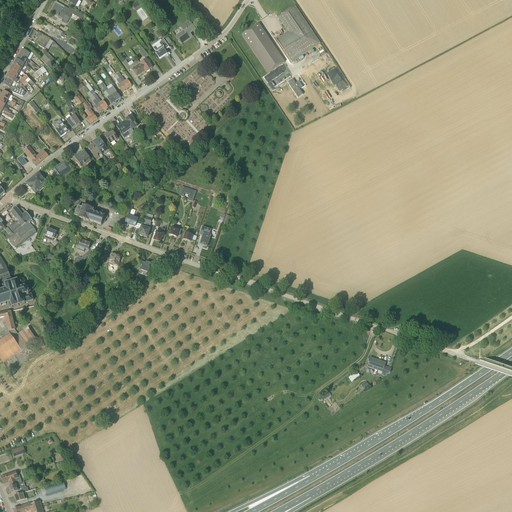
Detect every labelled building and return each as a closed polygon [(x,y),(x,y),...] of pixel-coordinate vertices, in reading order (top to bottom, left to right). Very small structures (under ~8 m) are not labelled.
[(69,10),(62,6),(59,4),(58,7),(55,5),(52,12),(58,15),(58,16),(63,19),(62,21),(67,24),(72,14),(82,20),(84,16),(70,8),(69,10)] [(320,44),(298,10),(295,6),(278,17),(288,32),(277,40),(293,63),(320,44)] [(181,44),(192,36),(190,33),(195,29),(192,26),(192,25),(194,23),(189,16),(187,18),(189,21),(185,23),(180,27),(183,31),(175,37),(176,37),(181,44)] [(242,35),(268,74),(285,62),(259,24),(242,35)] [(65,35),(62,33),(53,28),(50,34),(57,38),(59,39),(60,37),(60,36),(64,38),(65,35)] [(79,43),(81,40),(78,38),(82,31),(77,28),(72,37),(76,40),(79,43)] [(48,43),(51,39),(39,33),(37,37),(38,38),(35,44),(43,48),(45,49),(48,43)] [(160,59),(166,55),(169,53),(168,52),(166,49),(169,47),(163,39),(160,42),(161,43),(153,48),(156,52),(155,53),(159,59),(155,62),(159,59),(160,59)] [(20,54),(28,59),(30,54),(32,51),(26,48),(25,51),(23,50),(20,54)] [(146,59),(149,56),(143,48),(140,51),(146,59)] [(70,55),(73,59),(79,54),(75,50),(70,55)] [(28,59),(20,54),(17,60),(25,64),(27,66),(30,60),(28,59)] [(48,62),(50,61),(46,56),(44,55),(40,59),(46,65),(48,62)] [(146,72),(147,73),(153,69),(146,59),(140,64),(146,72)] [(23,67),(32,76),(35,73),(33,71),(27,66),(25,64),(17,60),(14,64),(22,69),(23,67)] [(145,71),(146,72),(140,64),(138,60),(134,63),(132,61),(128,64),(126,61),(123,63),(129,71),(132,69),(132,70),(137,76),(145,71)] [(23,90),(25,89),(22,85),(26,82),(31,88),(34,84),(26,76),(23,78),(21,76),(23,74),(21,71),(22,69),(14,65),(6,79),(13,83),(17,85),(19,86),(16,88),(14,89),(13,92),(19,95),(23,96),(25,92),(23,90)] [(117,75),(127,89),(131,86),(128,80),(126,81),(119,73),(117,74),(117,75)] [(122,92),(127,89),(117,75),(115,77),(120,85),(118,87),(122,92)] [(12,86),(13,83),(6,79),(3,84),(6,86),(5,88),(12,92),(13,92),(14,89),(16,88),(12,86)] [(293,79),(288,83),(298,98),(303,95),(298,87),(299,86),(298,85),(297,84),(296,84),(293,79)] [(90,91),(103,110),(107,107),(103,101),(101,102),(89,84),(88,84),(85,80),(83,82),(90,91)] [(111,104),(116,101),(108,90),(103,83),(100,84),(106,92),(104,94),(111,104)] [(114,87),(113,87),(108,90),(116,101),(120,97),(117,92),(118,91),(115,86),(114,87)] [(67,91),(65,88),(62,90),(64,93),(63,93),(67,99),(71,96),(67,90),(67,91)] [(1,96),(8,100),(11,94),(4,91),(1,96)] [(103,110),(90,91),(87,93),(96,106),(94,107),(98,113),(103,110)] [(79,105),(84,102),(79,95),(74,98),(79,105)] [(0,102),(5,105),(8,100),(1,96),(0,97),(0,102)] [(0,108),(11,114),(12,112),(8,110),(8,109),(4,107),(5,105),(0,102),(0,108)] [(12,119),(14,116),(11,114),(0,108),(0,115),(1,113),(5,115),(12,119)] [(97,119),(90,109),(87,110),(85,112),(90,118),(87,120),(90,124),(97,119)] [(73,129),(80,124),(76,119),(76,118),(74,115),(67,120),(73,129)] [(132,130),(133,130),(138,126),(131,116),(126,120),(132,130)] [(53,125),(55,129),(61,137),(69,132),(63,123),(60,120),(53,125)] [(134,132),(133,130),(132,130),(126,120),(125,120),(126,122),(118,128),(125,138),(134,132)] [(118,139),(113,132),(110,134),(109,132),(104,135),(111,145),(118,139)] [(94,143),(102,155),(103,154),(102,153),(104,151),(105,153),(108,151),(100,139),(94,143)] [(160,145),(164,151),(170,146),(166,141),(160,145)] [(102,155),(94,143),(94,144),(88,148),(97,160),(100,158),(98,156),(101,154),(102,155)] [(37,158),(28,147),(24,150),(37,166),(48,156),(45,152),(37,158)] [(91,162),(88,157),(84,152),(76,158),(75,156),(74,157),(76,158),(82,168),(91,162)] [(17,160),(19,163),(26,158),(23,154),(17,160)] [(59,175),(61,178),(72,170),(65,160),(54,168),(59,175)] [(36,194),(40,190),(47,184),(38,173),(26,184),(36,194)] [(193,202),(196,192),(196,191),(182,186),(179,196),(184,197),(185,193),(189,195),(188,201),(193,202)] [(72,204),(76,200),(76,199),(78,197),(76,195),(74,197),(69,201),(72,204)] [(90,208),(91,206),(87,204),(86,206),(83,205),(82,208),(78,206),(76,212),(75,211),(74,214),(75,215),(74,216),(79,217),(79,218),(89,222),(90,221),(101,225),(103,222),(105,223),(106,219),(108,219),(108,217),(105,215),(98,213),(93,211),(94,209),(90,208)] [(11,236),(6,241),(8,239),(12,245),(17,249),(37,233),(34,227),(33,227),(35,225),(35,223),(32,219),(23,209),(21,208),(19,210),(16,207),(10,212),(18,221),(10,228),(9,227),(14,234),(11,236)] [(7,211),(3,214),(8,221),(13,218),(7,211)] [(120,230),(122,224),(126,215),(121,213),(115,228),(120,230)] [(137,223),(138,219),(128,216),(127,219),(126,219),(124,225),(128,226),(128,225),(135,227),(136,223),(137,223)] [(14,234),(9,227),(7,229),(5,227),(2,224),(3,223),(1,220),(0,221),(0,230),(3,229),(8,235),(4,239),(6,241),(11,236),(14,234)] [(149,232),(150,228),(151,224),(143,222),(142,226),(139,235),(147,238),(149,232)] [(206,247),(206,246),(210,235),(211,230),(202,227),(200,235),(202,236),(199,245),(206,247)] [(56,240),(58,236),(56,235),(57,232),(47,228),(45,235),(56,240)] [(164,234),(166,229),(162,228),(161,230),(160,234),(157,232),(154,240),(160,242),(161,238),(163,239),(165,234),(164,234)] [(182,230),(176,228),(176,229),(172,228),(170,235),(177,237),(178,234),(180,235),(182,230)] [(191,242),(193,235),(190,234),(190,232),(186,231),(183,239),(191,242)] [(89,250),(91,243),(81,240),(78,250),(84,252),(85,249),(89,250)] [(46,263),(53,256),(50,254),(44,260),(46,263)] [(118,267),(119,262),(121,257),(112,254),(109,263),(109,265),(113,266),(118,267)] [(0,282),(11,279),(7,268),(0,256),(0,282)] [(75,270),(85,261),(80,256),(70,265),(75,270)] [(147,273),(150,264),(146,262),(146,264),(143,263),(141,270),(147,273)] [(24,284),(24,281),(24,280),(24,279),(23,279),(23,278),(22,278),(21,278),(20,278),(19,278),(18,278),(17,279),(9,282),(9,281),(6,282),(6,283),(4,284),(5,285),(3,285),(4,290),(1,291),(1,290),(0,289),(0,305),(1,306),(5,305),(5,304),(8,303),(10,307),(33,300),(29,287),(24,284)] [(19,314),(39,310),(38,305),(11,311),(0,313),(0,318),(5,317),(9,331),(10,335),(0,341),(0,358),(4,363),(22,350),(27,347),(18,334),(15,330),(11,314),(19,312),(19,314)] [(386,363),(370,358),(369,362),(369,361),(368,363),(369,363),(368,367),(376,369),(383,372),(382,374),(386,376),(390,373),(391,369),(385,366),(386,363)] [(352,382),(360,376),(356,371),(348,377),(352,382)] [(323,401),(331,395),(329,392),(321,398),(323,401)] [(14,457),(25,453),(23,447),(12,451),(14,457)] [(11,487),(17,484),(22,483),(19,477),(20,476),(20,475),(18,476),(16,472),(1,478),(1,477),(1,478),(3,483),(9,481),(11,487)] [(19,494),(25,492),(29,491),(27,487),(25,488),(23,482),(22,483),(17,484),(11,487),(9,487),(11,494),(18,491),(19,494)] [(47,496),(66,489),(64,482),(45,488),(47,496)] [(25,492),(19,494),(14,496),(17,502),(25,500),(27,499),(25,492)] [(23,511),(31,510),(31,511),(42,511),(40,502),(13,509),(14,511),(23,511)]
